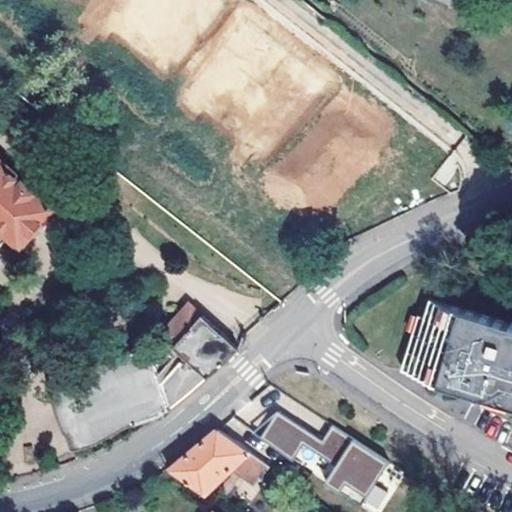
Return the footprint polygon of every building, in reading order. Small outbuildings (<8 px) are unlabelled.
[(0,224),(0,225),(26,245),(59,205),(0,157),(0,224)] [(511,316),(434,293),(411,368),(511,398),(511,316)] [(191,353),(214,373),(246,345),(195,300),(166,330),(191,353)] [(110,355),(134,424),(160,415),(183,400),(214,373),(191,353),(186,359),(170,344),(145,342),(110,355)] [(123,428),(134,424),(110,355),(48,377),(54,407),(62,426),(64,431),(68,438),(71,449),(80,447),(92,444),(110,435),(123,428)] [(331,476),(368,499),(395,456),(337,419),(328,435),(282,406),(265,432),(298,455),(309,439),(341,460),(331,476)] [(259,480),(273,462),(221,424),(197,445),(172,465),(208,489),(237,465),(259,480)] [(284,470),(273,462),(259,480),(271,489),(284,470)] [(238,511),(224,503),(221,507),(227,511),(238,511)]
